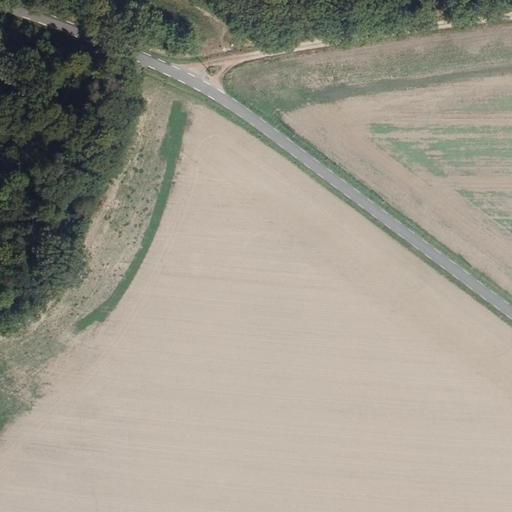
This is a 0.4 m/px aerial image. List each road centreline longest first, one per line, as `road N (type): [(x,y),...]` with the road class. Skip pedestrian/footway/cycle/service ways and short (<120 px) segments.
road 1 (tertiary): [(0,0),(192,76),(511,313)]
road 2 (track): [(192,76),(227,59),(293,47),(511,18)]
